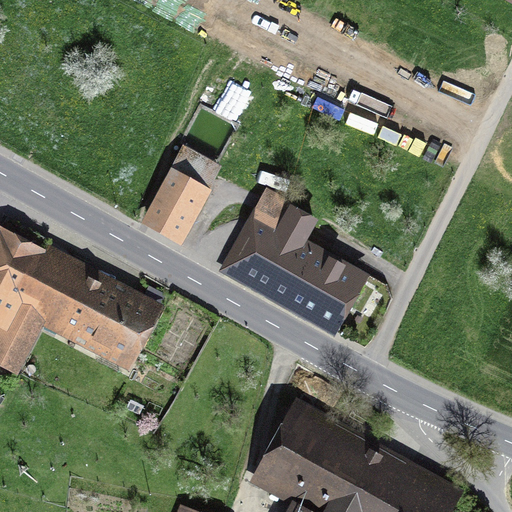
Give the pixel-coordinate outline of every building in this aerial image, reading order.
[(183,245),(210,192),(223,165),(183,145),(170,172),(143,224),(183,245)] [(367,279),(306,245),(314,228),(283,212),(275,228),(252,215),(217,275),(334,339),(367,279)] [(0,324),(4,326),(8,317),(8,316),(33,329),(37,321),(125,366),(160,300),(99,268),(96,274),(82,267),(85,260),(44,239),(42,243),(0,222),(0,324)] [(33,329),(8,317),(4,326),(0,324),(0,363),(14,370),(33,329)] [(60,368),(44,361),(35,381),(51,388),(60,368)] [(436,511),(450,487),(299,404),(259,476),(323,511),(436,511)] [(201,511),(179,502),(174,511),(201,511)]
